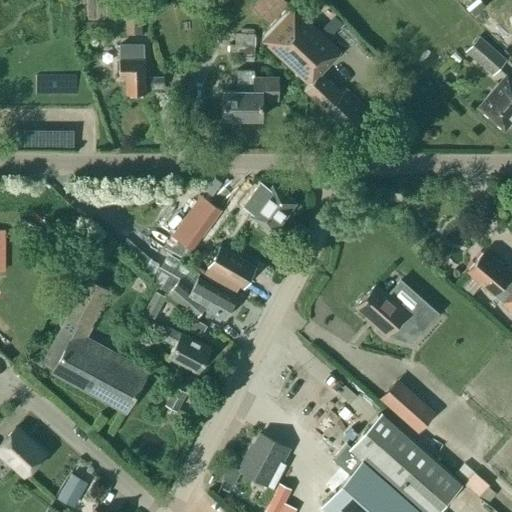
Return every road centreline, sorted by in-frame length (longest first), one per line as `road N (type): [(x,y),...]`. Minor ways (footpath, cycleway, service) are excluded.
road 1 (unclassified): [(172,511),(347,168)]
road 2 (tertiary): [(347,168),(67,169),(0,161)]
road 3 (residential): [(0,395),(11,383),(156,511)]
road 4 (tertiary): [(347,168),(511,168)]
